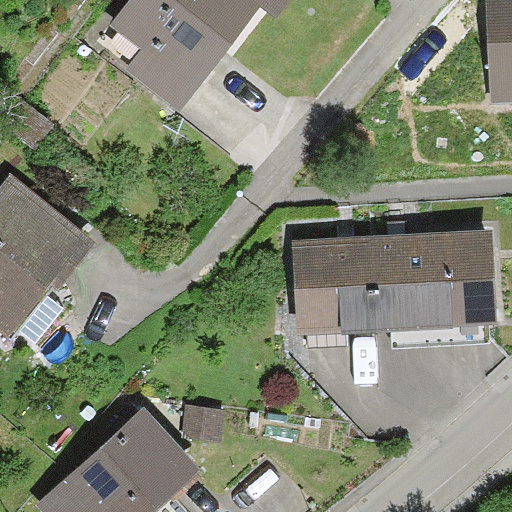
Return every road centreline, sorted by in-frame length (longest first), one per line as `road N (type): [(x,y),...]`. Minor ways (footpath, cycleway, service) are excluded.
road 1 (residential): [(429,0),(184,291),(146,302),(93,278)]
road 2 (residential): [(511,397),(386,511)]
